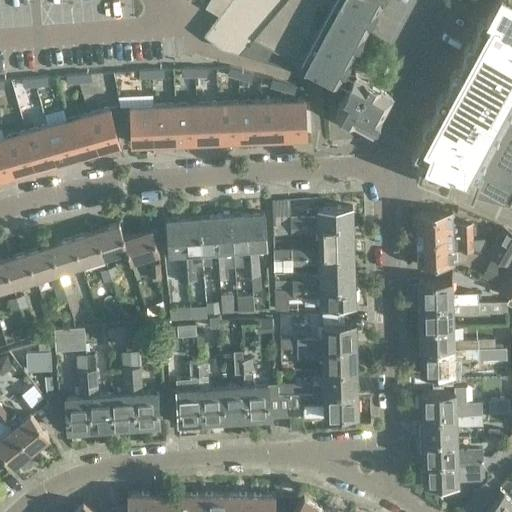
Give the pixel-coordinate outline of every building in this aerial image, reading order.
[(221,46),(239,51),(284,0),(229,0),(218,14),(204,33),(221,46)] [(229,0),(210,0),(206,7),(218,14),(229,0)] [(284,0),(239,51),(302,72),(305,65),(337,83),(381,0),(284,0)] [(511,0),(493,0),(413,149),(422,153),(415,171),(457,188),(472,193),(510,203),(510,204),(511,200),(511,0)] [(227,74),(239,78),(241,70),(229,66),(227,74)] [(163,68),(151,69),(151,77),(163,77),(163,68)] [(195,76),(195,68),(182,68),(182,76),(195,76)] [(207,68),(195,68),(195,76),(207,76),(207,68)] [(151,77),(151,69),(139,70),(139,78),(151,77)] [(241,70),(239,78),(250,81),(253,73),(241,70)] [(90,73),(78,74),(79,82),(91,81),(90,73)] [(79,82),(78,74),(66,75),(67,83),(79,82)] [(393,95),(374,85),(355,74),(335,112),(373,133),(393,95)] [(47,76),(34,77),(35,85),(47,84),(47,76)] [(35,85),(34,77),(22,78),(23,86),(35,85)] [(270,86),(281,90),(284,82),(272,78),(270,86)] [(284,82),(281,90),(293,93),(295,85),(284,82)] [(304,98),(282,99),(283,136),(306,135),(304,98)] [(282,99),(261,100),(262,137),(283,136),(282,99)] [(261,100),(239,101),(240,138),(262,137),(261,100)] [(239,101),(217,102),(219,139),(240,138),(239,101)] [(217,102),(195,103),(197,140),(219,139),(217,102)] [(195,103),(173,104),(175,141),(197,140),(195,103)] [(173,104),(152,105),(154,142),(175,141),(173,104)] [(154,142),(152,105),(129,106),(131,143),(154,142)] [(109,107),(88,113),(98,149),(120,143),(109,107)] [(88,113),(67,119),(77,155),(98,149),(88,113)] [(67,119),(46,125),(56,161),(77,155),(67,119)] [(46,125),(25,130),(35,166),(56,161),(46,125)] [(25,130),(4,136),(15,172),(35,166),(25,130)] [(4,136),(0,137),(0,176),(15,172),(4,136)] [(271,199),(273,225),(353,223),(353,205),(318,209),(318,219),(314,219),(314,217),(291,217),(289,198),(271,199)] [(262,290),(261,275),(259,252),(256,251),(256,247),(267,247),(264,211),(247,213),(251,275),(253,291),(262,290)] [(416,211),(417,237),(417,241),(472,239),(472,223),(452,224),(452,211),(416,211)] [(245,276),(251,275),(247,213),(232,214),(235,248),(246,248),(246,252),(244,252),(245,276)] [(216,215),(221,277),(229,277),(228,266),(234,266),(233,248),(235,248),(232,214),(216,215)] [(200,216),(203,264),(212,264),(213,278),(221,277),(216,215),(200,216)] [(185,217),(189,279),(197,279),(196,265),(203,264),(200,216),(185,217)] [(185,217),(168,218),(170,253),(177,252),(179,280),(189,279),(185,217)] [(159,251),(152,228),(123,237),(118,222),(97,229),(105,256),(127,249),(130,260),(159,251)] [(318,240),(353,239),(353,223),(273,225),(273,234),(291,233),(314,232),(315,229),(318,229),(318,240)] [(487,254),(509,266),(511,260),(511,230),(503,226),(487,254)] [(85,263),(105,256),(97,229),(76,236),(85,263)] [(64,269),(85,263),(76,236),(55,242),(64,269)] [(273,257),(354,255),(353,239),(318,240),(319,251),(315,251),(315,248),(291,249),(273,249),(273,257)] [(484,239),(472,239),(417,241),(418,263),(453,263),(453,250),(473,250),(473,248),(484,254),(484,239)] [(62,283),(58,271),(64,269),(55,242),(35,249),(43,276),(49,274),(58,305),(68,302),(65,294),(74,291),(71,280),(62,283)] [(22,282),(43,276),(35,249),(14,255),(22,282)] [(0,284),(1,289),(22,282),(14,255),(0,259),(0,284)] [(319,271),(354,271),(354,255),(273,257),(273,268),(291,268),(291,265),(315,264),(315,261),(319,261),(319,271)] [(498,286),(508,269),(491,259),(481,276),(498,286)] [(511,260),(509,266),(508,269),(498,286),(511,293),(511,260)] [(108,268),(112,280),(120,277),(116,265),(108,268)] [(112,280),(108,268),(99,271),(103,282),(101,282),(108,304),(118,300),(112,280)] [(273,289),(355,287),(354,271),(319,271),(319,283),(315,283),(315,280),(292,281),(273,282),(273,289)] [(419,280),(420,303),(477,302),(477,301),(477,293),(452,293),(452,279),(419,280)] [(288,296),(292,296),(315,295),(316,293),(319,292),(320,303),(321,309),(344,308),(344,303),(355,304),(355,287),(273,289),(275,311),(288,310),(288,296)] [(233,312),(232,292),(221,293),(222,312),(233,312)] [(11,312),(28,306),(25,294),(7,300),(11,312)] [(254,294),(237,295),(238,310),(255,309),(254,294)] [(420,303),(420,326),(453,325),(453,311),(506,311),(506,301),(477,301),(477,302),(420,303)] [(206,305),(191,306),(191,317),(207,317),(206,305)] [(170,319),(191,317),(191,306),(170,307),(170,319)] [(323,337),(281,337),(281,348),(297,347),(356,346),(356,323),(345,323),(345,312),(322,313),(322,324),(323,337)] [(421,348),(495,346),(494,337),(454,339),(453,325),(420,326),(421,348)] [(54,328),(55,350),(85,348),(83,326),(54,328)] [(323,369),(357,368),(356,346),(297,347),(297,358),(323,357),(323,369)] [(479,357),(500,357),(507,356),(506,347),(507,347),(507,346),(500,346),(421,348),(421,372),(455,371),(455,356),(479,356),(479,357)] [(25,351),(27,370),(51,368),(49,349),(25,351)] [(141,350),(131,351),(136,425),(158,423),(156,389),(143,390),(141,367),(142,366),(141,350)] [(233,350),(234,359),(234,372),(242,372),(242,358),(241,350),(233,350)] [(111,392),(114,426),(136,425),(131,351),(120,352),(123,391),(111,392)] [(86,354),(91,428),(114,426),(111,392),(99,393),(96,353),(86,354)] [(67,430),(91,428),(86,354),(76,355),(79,395),(64,396),(67,430)] [(252,358),(242,358),(242,372),(243,383),(245,417),(270,416),(269,412),(277,412),(277,414),(289,414),(288,392),(278,393),(278,384),(268,384),(268,382),(253,383),(252,358)] [(198,361),(202,420),(225,419),(223,385),(208,385),(207,360),(198,361)] [(176,378),(176,388),(178,421),(202,420),(198,361),(189,361),(190,377),(176,378)] [(278,384),(278,393),(288,392),(357,391),(357,368),(323,369),(324,383),(278,384)] [(223,385),(225,419),(245,417),(243,383),(223,385)] [(423,415),(482,413),(482,400),(467,400),(466,384),(455,385),(455,391),(422,392),(423,415)] [(357,391),(288,392),(289,414),(303,414),(303,403),(324,402),(324,415),(357,414),(357,391)] [(509,410),(509,397),(489,397),(489,410),(509,410)] [(12,418),(3,407),(0,410),(0,421),(3,425),(12,418)] [(15,415),(8,421),(12,427),(31,450),(48,437),(30,413),(20,421),(15,415)] [(482,423),(482,413),(423,415),(424,437),(458,437),(457,423),(482,423)] [(0,449),(12,465),(31,450),(12,427),(0,435),(0,449)] [(424,459),(484,458),(483,450),(458,450),(458,437),(424,437),(424,459)] [(425,469),(421,469),(421,481),(425,481),(425,483),(442,482),(443,485),(455,485),(455,482),(459,482),(459,479),(480,478),(484,474),(484,467),(484,458),(424,459),(425,469)] [(127,491),(126,511),(151,511),(151,491),(127,491)] [(151,491),(151,511),(176,511),(176,491),(151,491)] [(176,511),(200,511),(201,492),(176,491),(176,511)] [(484,511),(511,511),(511,497),(504,491),(484,511)] [(200,511),(225,511),(226,492),(201,492),(200,511)] [(225,511),(250,511),(250,492),(226,492),(225,511)] [(275,511),(275,492),(250,492),(250,511),(275,511)] [(321,511),(324,508),(304,494),(291,511),(321,511)] [(95,511),(83,501),(73,511),(95,511)]
